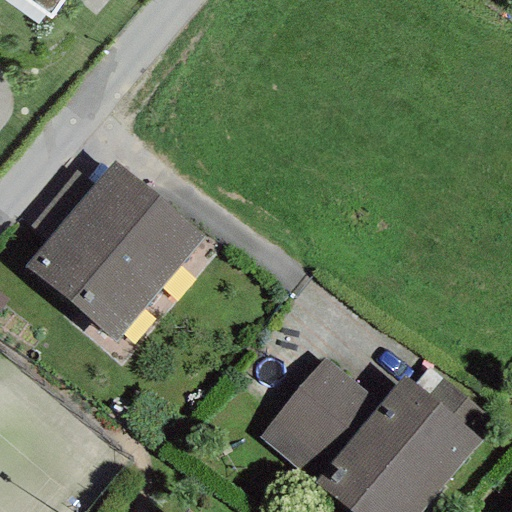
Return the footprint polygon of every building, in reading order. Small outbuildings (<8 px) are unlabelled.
[(63,0),(21,0),(49,19),(63,0)] [(45,242),(24,267),(113,341),(203,236),(114,161),(91,188),(45,242)] [(45,242),(91,188),(74,173),(28,227),(45,242)] [(257,437),(312,482),(378,404),(322,358),(257,437)] [(312,482),(348,511),(420,511),(480,440),(473,433),(486,418),(475,408),(442,381),(428,397),(402,375),(378,404),(312,482)]
